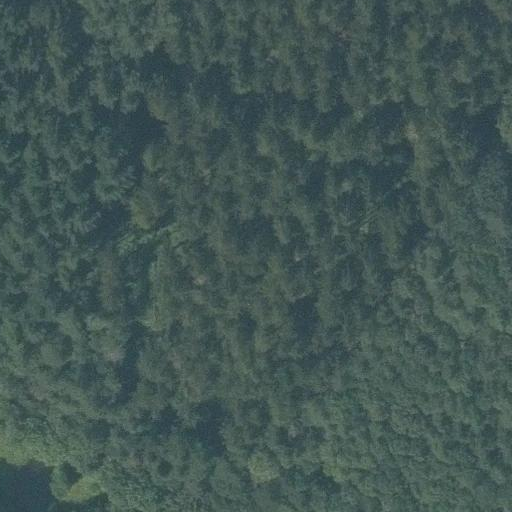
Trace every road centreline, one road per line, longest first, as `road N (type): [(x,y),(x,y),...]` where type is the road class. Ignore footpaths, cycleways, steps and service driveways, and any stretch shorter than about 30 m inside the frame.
road 1 (track): [(511,135),(494,86),(472,63),(337,61),(117,0)]
road 2 (track): [(345,511),(137,445),(0,365)]
